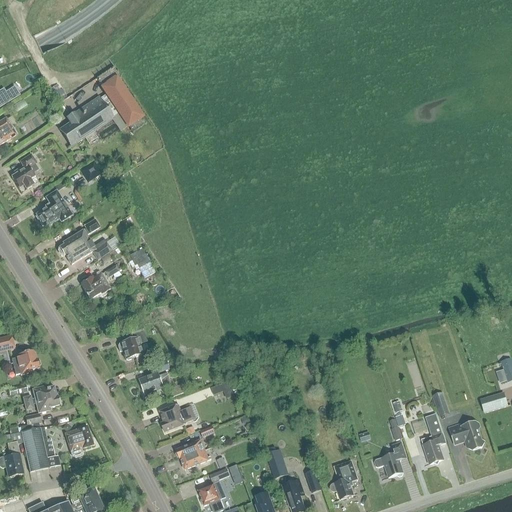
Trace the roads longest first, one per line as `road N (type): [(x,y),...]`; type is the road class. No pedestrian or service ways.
road 1 (tertiary): [(136,458),(0,235)]
road 2 (residential): [(0,497),(136,458)]
road 3 (primary): [(110,0),(0,63)]
road 4 (unclassified): [(395,511),(511,473)]
